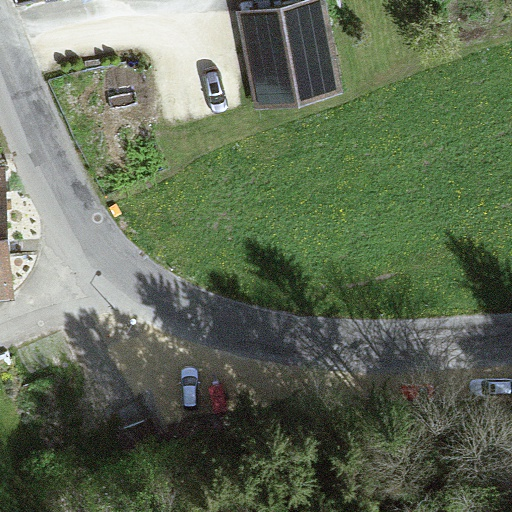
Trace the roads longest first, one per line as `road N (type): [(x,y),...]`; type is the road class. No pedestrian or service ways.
road 1 (tertiary): [(511,342),(384,349),(253,336),(181,309),(94,250)]
road 2 (tertiary): [(94,250),(64,201),(0,51)]
